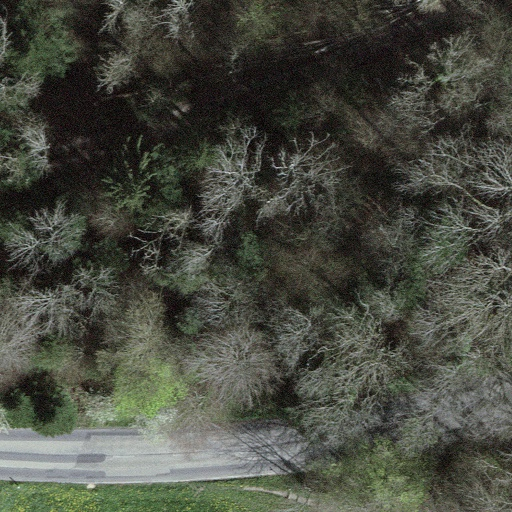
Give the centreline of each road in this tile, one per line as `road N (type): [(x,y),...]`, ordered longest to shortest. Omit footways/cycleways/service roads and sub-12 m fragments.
road 1 (track): [(0,177),(153,135),(498,0)]
road 2 (tertiary): [(0,440),(296,441),(511,392)]
